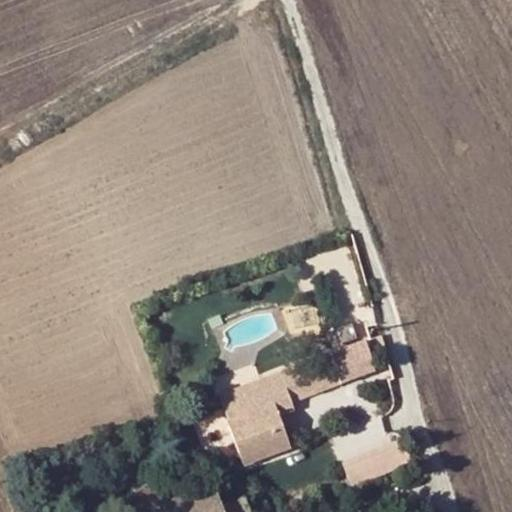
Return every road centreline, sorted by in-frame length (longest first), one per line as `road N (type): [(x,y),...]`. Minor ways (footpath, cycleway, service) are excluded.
road 1 (unclassified): [(437,511),(276,0)]
road 2 (residential): [(234,0),(0,142)]
